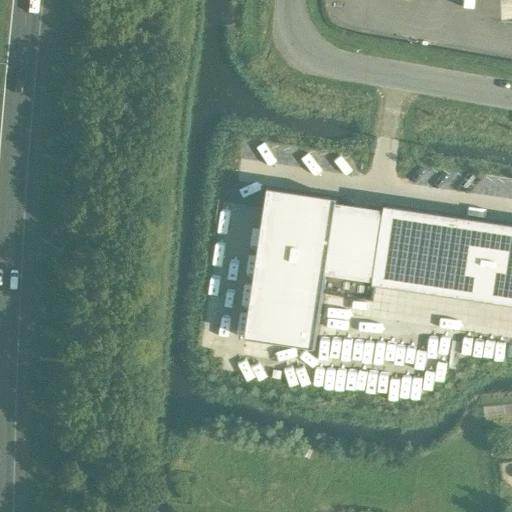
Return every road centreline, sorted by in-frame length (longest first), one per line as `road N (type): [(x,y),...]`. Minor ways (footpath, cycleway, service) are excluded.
road 1 (unclassified): [(511,98),(328,66),(288,40),(287,0)]
road 2 (motorway): [(0,226),(20,0)]
